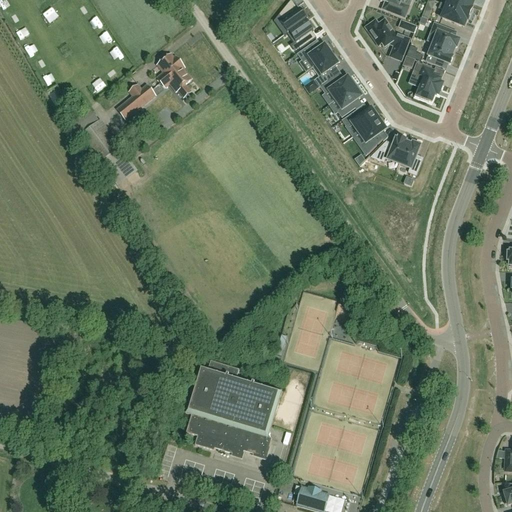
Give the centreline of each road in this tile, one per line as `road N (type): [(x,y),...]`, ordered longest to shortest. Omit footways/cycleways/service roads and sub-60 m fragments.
road 1 (unclassified): [(442,340),(426,336),(403,308),(188,0)]
road 2 (unclassified): [(224,511),(0,444)]
road 3 (tertiary): [(459,338),(448,249),(483,148)]
road 4 (unclassified): [(377,511),(442,340)]
road 5 (tertiary): [(421,511),(461,400),(459,338)]
road 6 (residential): [(337,26),(402,117),(447,134)]
road 7 (residential): [(497,331),(487,255),(511,181)]
road 8 (residential): [(447,134),(499,0)]
